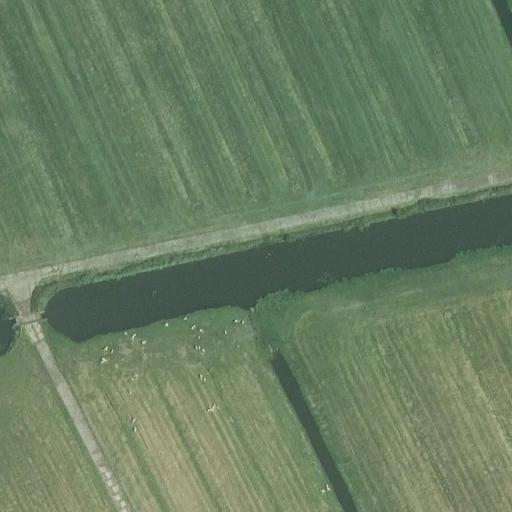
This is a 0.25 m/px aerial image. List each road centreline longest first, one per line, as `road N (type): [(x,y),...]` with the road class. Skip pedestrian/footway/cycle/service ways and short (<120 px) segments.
road 1 (track): [(0,285),(511,176)]
road 2 (track): [(123,511),(7,284)]
